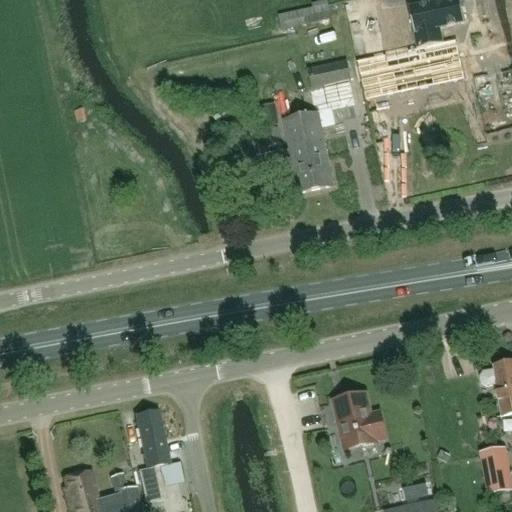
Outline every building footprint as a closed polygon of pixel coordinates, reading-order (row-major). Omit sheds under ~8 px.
[(414,35),(418,51),(443,45),(440,30),(466,24),(463,14),(466,14),(465,8),(462,8),(460,0),(452,0),(444,2),(443,0),(430,3),(430,5),(408,10),(414,35)] [(366,103),(465,81),(457,43),(443,45),(418,51),(357,64),(366,103)] [(345,61),(308,69),(313,95),(350,88),(345,61)] [(326,93),(329,108),(355,102),(351,87),(326,93)] [(318,113),(283,120),(298,195),(333,187),(318,113)] [(322,282),(327,294),(343,289),(338,277),(322,282)] [(499,404),(502,417),(511,415),(511,364),(493,368),(494,373),(484,375),(480,380),(481,386),(487,389),(496,387),(499,404)] [(365,395),(332,403),(344,452),(377,444),(377,442),(386,440),(380,414),(370,417),(365,395)] [(139,471),(146,505),(147,511),(161,511),(168,510),(160,467),(169,465),(158,411),(136,416),(147,469),(139,471)] [(511,489),(505,451),(479,456),(487,497),(491,496),(511,492),(511,489)] [(96,491),(91,472),(64,480),(66,488),(63,489),(69,511),(142,511),(136,488),(127,490),(123,476),(111,479),(116,493),(114,494),(115,498),(98,502),(95,491),(96,491)] [(437,511),(436,502),(389,511),(437,511)]
